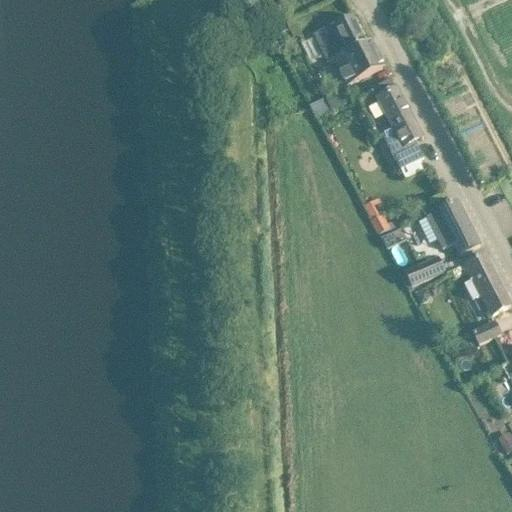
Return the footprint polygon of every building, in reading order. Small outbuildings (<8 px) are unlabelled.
[(323,34),(314,39),(341,92),(366,79),(384,71),(371,43),(365,46),(352,20),(334,28),(323,34)] [(292,30),(297,47),(308,44),(303,27),(292,30)] [(396,92),(378,101),(376,102),(393,133),(382,139),(405,183),(423,173),(418,164),(423,162),(415,145),(423,141),(396,92)] [(502,185),(491,155),(465,164),(476,194),(502,185)] [(457,205),(450,209),(427,221),(441,250),(451,245),(459,260),(480,249),(457,205)] [(371,209),(365,212),(377,235),(387,231),(381,218),(376,220),(371,209)] [(484,258),(466,267),(461,270),(470,287),(466,289),(473,303),(477,301),(488,321),(511,309),(484,258)] [(438,264),(419,274),(417,271),(401,279),(410,296),(445,279),(438,264)] [(494,326),(471,338),(478,350),(500,338),(494,326)] [(511,453),(511,442),(508,435),(495,442),(505,458),(511,453)]
